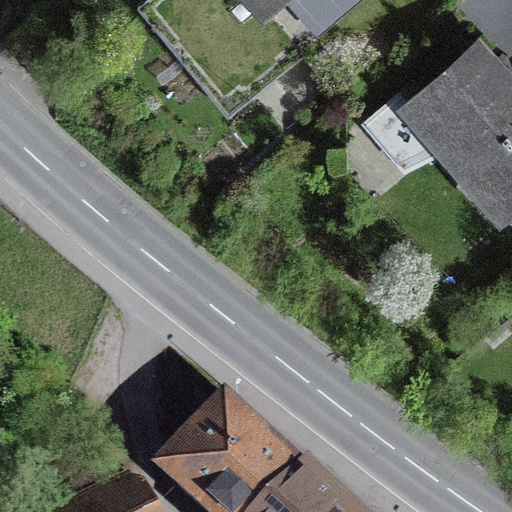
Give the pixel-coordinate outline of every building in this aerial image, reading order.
[(152,0),(233,99),(334,19),(318,0),(152,0)] [(359,0),(318,0),(334,19),(359,0)] [(511,87),(481,54),(473,42),(408,102),(391,96),(364,127),(402,175),(425,162),(489,232),(511,230),(511,87)] [(391,511),(228,373),(157,456),(222,511),(391,511)] [(162,511),(144,467),(41,509),(42,511),(162,511)]
